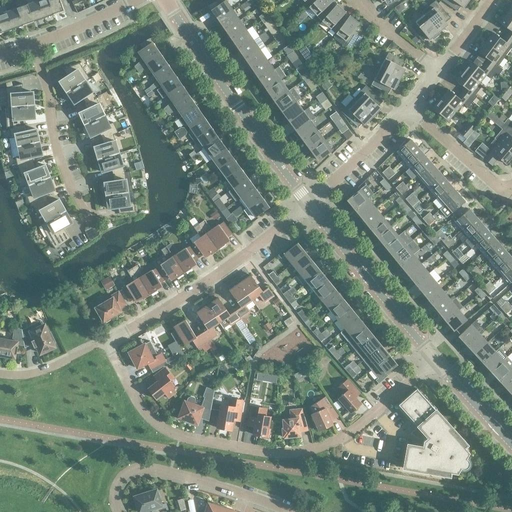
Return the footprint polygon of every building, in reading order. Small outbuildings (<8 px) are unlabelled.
[(44,18),(37,1),(37,0),(25,0),(27,5),(34,22),(44,18)] [(54,15),(48,0),(37,0),(37,1),(44,18),(54,15)] [(48,0),(54,15),(64,11),(60,0),(48,0)] [(331,0),(317,0),(309,8),(322,22),(337,5),(336,5),(335,7),(331,3),(333,1),(331,0)] [(468,0),(441,0),(457,11),(461,6),(463,8),(468,0)] [(209,6),(219,20),(233,11),(226,1),(221,4),(218,1),(209,6)] [(422,12),(424,15),(438,32),(447,24),(446,22),(450,18),(436,1),(422,12)] [(23,26),(34,22),(27,5),(17,8),(23,26)] [(337,5),(322,22),(336,34),(349,17),(348,19),(344,15),(345,13),(337,5)] [(13,29),(23,26),(17,8),(7,12),(13,29)] [(233,11),(219,20),(226,30),(240,21),(233,11)] [(0,24),(3,33),(13,29),(7,12),(0,14),(0,24)] [(261,21),(268,16),(265,12),(259,17),(261,21)] [(506,35),(511,39),(511,16),(507,13),(500,23),(510,30),(506,35)] [(438,32),(424,15),(410,26),(422,41),(427,37),(429,39),(438,32)] [(268,16),(261,21),(264,24),(271,20),(268,16)] [(349,17),(336,34),(334,37),(350,49),(362,30),(357,26),(359,24),(349,17)] [(240,21),(226,30),(233,40),(246,31),(240,21)] [(246,31),(233,40),(239,50),(253,41),(246,31)] [(58,45),(80,37),(78,32),(56,40),(58,45)] [(275,40),(282,36),(279,32),(273,37),(275,40)] [(486,42),(505,57),(511,48),(511,47),(511,39),(506,35),(503,40),(493,33),(486,42)] [(282,36),(275,40),(278,44),(284,39),(282,36)] [(138,52),(146,63),(160,54),(150,39),(140,44),(143,49),(138,52)] [(253,41),(239,50),(246,60),(260,50),(253,41)] [(484,64),(496,73),(498,75),(503,70),(498,66),(505,57),(486,42),(478,52),(488,59),(484,64)] [(171,59),(171,46),(160,46),(160,53),(165,53),(165,59),(171,59)] [(260,50),(246,60),(253,70),(267,60),(260,50)] [(289,60),(296,55),(293,52),(287,56),(289,60)] [(380,69),(399,79),(405,69),(402,68),(405,62),(388,53),(380,69)] [(153,74),(167,64),(160,54),(146,63),(153,74)] [(351,61),(349,54),(342,57),(344,63),(351,61)] [(296,55),(289,60),(292,63),(298,59),(296,55)] [(267,60),(253,70),(260,80),(274,70),(267,60)] [(137,70),(144,65),(141,61),(134,67),(137,70)] [(464,71),(479,84),(487,75),(491,79),(496,73),(484,64),(480,69),(471,62),(464,71)] [(67,93),(89,78),(80,63),(79,63),(63,69),(63,70),(68,76),(60,82),(67,93)] [(167,64),(153,74),(160,85),(174,75),(167,64)] [(399,79),(380,69),(371,85),(388,94),(391,88),(394,90),(399,79)] [(274,70),(260,80),(267,90),(280,80),(274,70)] [(462,93),(473,102),(477,97),(475,95),(482,86),(479,84),(464,71),(456,80),(466,88),(462,93)] [(304,80),(310,76),(308,72),(301,77),(304,80)] [(364,82),(367,78),(361,73),(358,78),(364,82)] [(168,95),(182,86),(174,75),(160,85),(168,95)] [(310,76),(304,80),(306,84),(313,79),(310,76)] [(323,86),(328,82),(324,77),(319,82),(323,86)] [(89,78),(67,93),(74,104),(82,98),(86,104),(96,98),(85,81),(89,78)] [(280,80),(267,90),(274,101),(288,91),(280,80)] [(151,91),(159,86),(158,86),(155,82),(149,88),(151,91)] [(5,108),(34,106),(33,92),(23,93),(22,84),(6,89),(7,107),(5,107),(5,108)] [(182,86),(168,95),(175,106),(189,96),(182,86)] [(354,99),(372,116),(380,108),(378,106),(383,102),(366,86),(354,99)] [(441,99),(456,112),(463,104),(468,107),(473,102),(462,93),(458,98),(448,90),(441,99)] [(288,91),(274,101),(283,112),(296,102),(288,91)] [(318,101),(325,96),(322,92),(316,97),(318,101)] [(182,117),(196,107),(189,96),(175,106),(182,117)] [(325,96),(318,101),(321,104),(327,100),(325,96)] [(96,98),(86,104),(88,109),(79,113),(85,125),(105,116),(96,98)] [(372,116),(354,99),(341,112),(358,128),(362,123),(364,125),(372,116)] [(456,112),(441,99),(433,108),(448,121),(456,112)] [(296,102),(283,112),(290,122),(303,112),(296,102)] [(166,112),(173,107),(170,104),(164,109),(166,112)] [(7,128),(25,126),(25,120),(35,119),(34,106),(5,108),(7,128)] [(173,107),(166,112),(168,115),(175,111),(173,107)] [(188,124),(190,127),(204,118),(196,107),(182,117),(179,119),(183,126),(186,126),(188,124)] [(303,112),(290,122),(297,131),(310,121),(303,112)] [(332,120),(339,116),(336,112),(329,117),(332,120)] [(504,123),(509,127),(511,122),(502,114),(499,119),(504,123)] [(105,116),(85,125),(91,137),(99,133),(102,139),(118,132),(113,123),(109,125),(105,116)] [(339,116),(332,120),(335,124),(341,119),(339,116)] [(193,140),(211,128),(204,118),(190,127),(189,128),(188,133),(193,140)] [(310,121),(297,131),(304,141),(317,131),(310,121)] [(469,123),(460,134),(466,139),(475,129),(469,123)] [(499,142),(511,153),(511,137),(505,132),(509,127),(504,123),(500,128),(502,129),(494,139),(499,142)] [(342,134),(348,129),(345,125),(339,130),(342,134)] [(18,147),(39,142),(36,129),(27,132),(25,126),(7,128),(7,129),(9,128),(11,139),(16,138),(18,147)] [(177,136),(185,130),(184,128),(181,127),(174,132),(177,136)] [(204,149),(218,139),(211,128),(193,140),(197,146),(201,143),(204,149)] [(185,130),(177,136),(179,139),(186,135),(187,132),(185,130)] [(317,131),(304,141),(311,151),(325,141),(317,131)] [(118,132),(102,139),(104,144),(95,147),(98,160),(119,154),(113,135),(118,133),(118,132)] [(468,147),(472,142),(467,138),(463,143),(468,148),(468,147)] [(212,159),(226,149),(218,139),(204,149),(212,159)] [(397,152),(404,160),(417,148),(411,140),(397,152)] [(325,141),(311,151),(318,161),(332,151),(325,141)] [(18,168),(34,163),(33,157),(42,155),(39,142),(18,147),(20,156),(15,158),(18,168)] [(511,157),(511,153),(499,142),(491,151),(506,164),(511,157)] [(417,148),(404,160),(410,167),(424,155),(417,148)] [(226,149),(212,159),(219,169),(233,159),(226,149)] [(196,154),(191,158),(194,161),(198,158),(201,156),(198,153),(196,154)] [(119,154),(98,160),(102,173),(112,170),(113,176),(125,173),(119,154)] [(424,155),(410,167),(417,175),(431,163),(424,155)] [(233,159),(219,169),(226,179),(240,169),(233,159)] [(30,186),(50,178),(45,166),(36,169),(34,163),(18,168),(22,178),(26,177),(30,186)] [(431,163),(417,175),(424,183),(438,171),(431,163)] [(385,176),(392,170),(389,167),(382,173),(385,176)] [(240,169),(226,179),(233,188),(247,178),(240,169)] [(392,170),(385,176),(388,179),(395,173),(392,170)] [(438,171),(424,183),(431,190),(444,178),(438,171)] [(128,193),(133,192),(130,172),(125,173),(113,176),(114,182),(105,183),(107,196),(128,193)] [(202,181),(209,176),(206,173),(200,178),(202,181)] [(209,176),(202,181),(204,184),(212,180),(209,176)] [(31,207),(48,199),(45,194),(55,190),(50,178),(30,186),(33,195),(27,197),(31,207)] [(247,178),(233,188),(229,192),(236,201),(241,198),(254,188),(247,178)] [(444,178),(431,190),(437,198),(451,186),(444,178)] [(399,191),(405,185),(402,182),(396,188),(399,191)] [(405,185),(399,191),(402,195),(408,189),(405,185)] [(451,186),(437,198),(444,206),(458,194),(451,186)] [(248,208),(261,198),(254,188),(241,198),(248,208)] [(355,210),(368,199),(360,189),(347,200),(355,210)] [(128,193),(107,196),(108,209),(118,208),(119,214),(136,213),(134,202),(129,202),(128,193)] [(214,202),(219,199),(221,197),(218,194),(212,199),(214,202)] [(458,194),(444,206),(451,214),(465,202),(458,194)] [(412,207),(419,201),(416,197),(409,203),(412,207)] [(261,198),(248,208),(255,218),(269,208),(261,198)] [(47,222),(65,212),(59,200),(51,205),(48,199),(31,207),(31,208),(32,207),(38,216),(42,214),(46,222),(47,222)] [(219,199),(214,202),(221,212),(226,208),(219,199)] [(363,219),(376,208),(368,199),(355,210),(363,219)] [(419,201),(412,207),(415,210),(422,204),(419,201)] [(370,228),(383,218),(376,208),(363,219),(370,228)] [(462,230),(476,218),(469,210),(455,222),(462,230)] [(216,211),(212,214),(215,220),(220,216),(216,211)] [(55,250),(69,238),(66,233),(63,228),(72,223),(65,212),(47,222),(46,222),(40,225),(51,243),(55,250)] [(228,222),(235,217),(232,213),(226,219),(228,222)] [(425,222),(432,216),(429,213),(422,219),(425,222)] [(432,216),(425,222),(428,225),(435,219),(432,216)] [(235,217),(228,222),(230,225),(238,221),(235,217)] [(378,237),(391,227),(383,218),(370,228),(378,237)] [(476,218),(462,230),(469,238),(483,225),(476,218)] [(199,224),(218,251),(226,245),(224,244),(228,241),(227,238),(232,235),(223,222),(212,230),(205,220),(199,224)] [(218,251),(199,224),(194,228),(201,238),(190,246),(199,258),(204,254),(206,257),(210,254),(211,256),(218,251)] [(483,225),(469,238),(476,245),(490,233),(483,225)] [(385,247),(399,236),(391,227),(378,237),(385,247)] [(490,233),(476,245),(482,253),(496,241),(490,233)] [(445,245),(452,239),(449,235),(442,241),(445,245)] [(393,256),(406,245),(399,236),(385,247),(393,256)] [(452,239),(445,245),(448,248),(455,242),(452,239)] [(496,241),(482,253),(489,261),(503,248),(496,241)] [(285,255),(292,264),(305,253),(298,244),(287,252),(285,250),(279,255),(281,258),(285,255)] [(401,265),(414,255),(406,245),(393,256),(401,265)] [(185,274),(171,253),(166,246),(161,250),(168,261),(157,268),(165,281),(170,277),(172,279),(176,277),(177,279),(185,274)] [(199,258),(190,246),(179,253),(176,249),(171,253),(185,274),(192,269),(191,267),(195,264),(193,262),(199,258)] [(503,248),(489,261),(496,268),(510,256),(503,248)] [(459,260),(466,254),(463,250),(456,256),(459,260)] [(292,264),(300,274),(313,263),(305,253),(292,264)] [(466,254),(459,260),(462,263),(469,257),(466,254)] [(408,275),(421,264),(414,255),(401,265),(408,275)] [(511,258),(510,256),(496,268),(503,276),(511,267),(511,258)] [(300,274),(307,283),(321,272),(313,263),(300,274)] [(165,281),(157,268),(145,275),(139,264),(133,268),(150,296),(157,291),(156,289),(161,286),(159,284),(165,281)] [(416,284),(429,273),(421,264),(408,275),(416,284)] [(472,275),(479,269),(476,266),(469,272),(472,275)] [(511,267),(503,276),(510,284),(511,281),(511,267)] [(150,296),(133,268),(127,271),(134,282),(122,289),(130,302),(136,298),(137,301),(141,298),(142,300),(150,296)] [(479,269),(472,275),(475,278),(482,273),(479,269)] [(273,272),(268,275),(272,280),(277,277),(273,272)] [(307,283),(315,292),(328,281),(321,272),(307,283)] [(423,293),(436,283),(429,273),(416,284),(423,293)] [(267,286),(261,290),(251,275),(249,276),(248,274),(238,281),(252,300),(259,295),(264,303),(274,296),(267,286)] [(106,290),(115,285),(110,276),(101,281),(106,290)] [(276,285),(280,282),(277,277),(272,280),(276,285)] [(245,305),(252,300),(238,281),(229,288),(231,290),(229,291),(240,305),(234,309),(241,319),(251,313),(245,305)] [(315,292),(322,301),(336,290),(328,281),(315,292)] [(486,291),(493,285),(490,281),(483,287),(486,291)] [(431,303),(444,292),(436,283),(423,293),(431,303)] [(493,285),(486,291),(489,294),(496,288),(493,285)] [(322,301),(330,311),(343,300),(336,290),(322,301)] [(287,299),(291,296),(287,291),(283,294),(287,299)] [(113,298),(95,308),(103,322),(104,322),(107,323),(110,321),(111,318),(121,312),(120,309),(126,305),(118,292),(111,296),(113,298)] [(439,312),(452,301),(444,292),(431,303),(439,312)] [(291,296),(287,299),(294,308),(299,304),(296,300),(295,301),(291,296)] [(234,309),(228,313),(218,298),(217,299),(216,297),(206,303),(207,305),(219,323),(223,329),(230,324),(231,326),(241,319),(234,309)] [(446,321),(459,310),(463,307),(455,298),(452,301),(439,312),(446,321)] [(330,311),(337,320),(351,309),(343,300),(330,311)] [(503,310),(510,304),(507,301),(500,307),(503,310)] [(511,306),(510,304),(503,310),(506,314),(511,308),(511,306)] [(201,331),(207,342),(217,335),(212,328),(219,323),(207,305),(196,313),(206,328),(201,331)] [(337,320),(345,329),(359,318),(351,309),(337,320)] [(301,318),(305,315),(302,310),(297,313),(301,318)] [(459,310),(446,321),(454,331),(467,320),(459,310)] [(305,315),(301,318),(306,324),(309,328),(313,325),(310,321),(305,315)] [(287,327),(293,322),(290,318),(283,322),(287,327)] [(345,329),(353,338),(366,327),(359,318),(345,329)] [(150,326),(158,334),(165,327),(157,319),(150,326)] [(207,342),(201,331),(195,335),(185,320),(174,327),(185,345),(192,340),(197,348),(207,342)] [(22,330),(24,346),(24,348),(32,345),(34,348),(37,347),(40,354),(54,347),(52,344),(55,343),(50,332),(48,333),(44,326),(42,321),(31,326),(22,330)] [(268,323),(263,326),(267,332),(272,329),(268,323)] [(467,345),(479,334),(471,325),(459,336),(467,345)] [(353,338),(360,348),(374,337),(366,327),(353,338)] [(501,328),(492,335),(496,340),(505,333),(501,328)] [(24,346),(22,330),(14,329),(12,342),(0,339),(0,355),(14,358),(17,344),(24,346)] [(317,329),(312,332),(317,337),(321,333),(317,329)] [(321,342),(325,338),(321,333),(317,337),(321,342)] [(245,338),(249,344),(255,340),(251,334),(245,338)] [(475,354),(488,343),(479,334),(467,345),(475,354)] [(374,337),(360,348),(356,351),(363,361),(381,346),(374,337)] [(483,363),(496,351),(488,343),(475,354),(483,363)] [(132,358),(137,369),(148,363),(151,369),(166,361),(162,354),(152,358),(145,344),(134,350),(132,350),(130,350),(129,351),(128,352),(128,354),(129,356),(130,357),(132,358)] [(381,346),(363,361),(371,370),(389,355),(381,346)] [(332,347),(328,350),(332,355),(336,351),(332,347)] [(491,372),(504,360),(496,351),(483,363),(491,372)] [(379,384),(388,376),(386,374),(397,365),(389,355),(371,370),(378,379),(376,380),(379,384)] [(500,380),(511,369),(511,368),(511,362),(507,357),(504,360),(491,372),(500,380)] [(348,365),(344,368),(348,373),(352,370),(348,365)] [(170,381),(173,379),(165,368),(154,376),(158,381),(148,389),(156,400),(165,393),(169,398),(176,392),(172,387),(174,386),(170,381)] [(508,389),(511,385),(511,369),(500,380),(508,389)] [(347,380),(339,387),(333,392),(339,400),(337,401),(346,414),(350,412),(351,413),(361,404),(353,395),(358,391),(347,380)] [(468,459),(467,459),(470,453),(417,389),(399,405),(428,438),(424,441),(423,447),(408,445),(404,469),(428,473),(429,469),(452,473),(458,474),(461,469),(462,469),(463,469),(464,469),(465,469),(466,469),(467,468),(468,468),(469,467),(469,466),(469,465),(470,465),(470,464),(470,463),(469,462),(469,461),(468,460),(468,459)] [(195,398),(191,396),(188,398),(187,402),(184,401),(178,418),(197,425),(200,418),(208,421),(212,404),(205,402),(203,408),(195,405),(196,401),(195,398)] [(338,417),(325,397),(310,407),(314,413),(311,414),(319,431),(333,425),(331,421),(338,417)] [(221,405),(217,428),(231,431),(233,420),(239,421),(243,401),(231,399),(229,406),(221,405)] [(268,429),(271,417),(265,416),(267,409),(251,407),(248,426),(254,427),(253,435),(262,436),(261,438),(269,439),(271,429),(268,429)] [(284,436),(285,438),(300,436),(300,432),(308,430),(302,409),(290,411),(291,419),(283,420),(284,429),(282,429),(283,436),(284,436)] [(161,505),(156,490),(135,497),(139,511),(142,511),(151,509),(152,511),(162,511),(168,510),(166,504),(161,505)]
